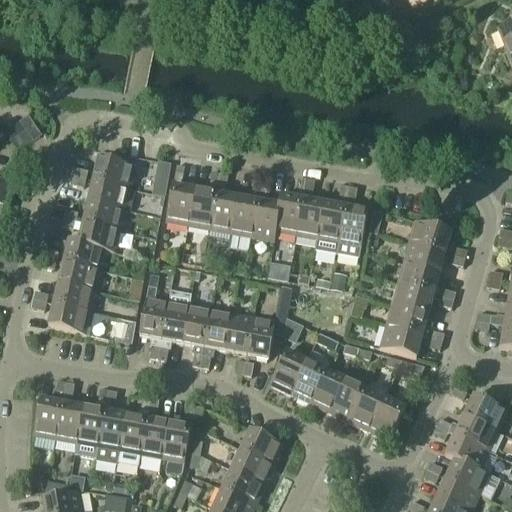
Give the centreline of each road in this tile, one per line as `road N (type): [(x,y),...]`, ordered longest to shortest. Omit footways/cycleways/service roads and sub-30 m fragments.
road 1 (unclassified): [(456,362),(494,199),(88,124),(65,132),(11,363)]
road 2 (residential): [(328,449),(224,391),(11,363)]
road 3 (residential): [(456,362),(403,478)]
